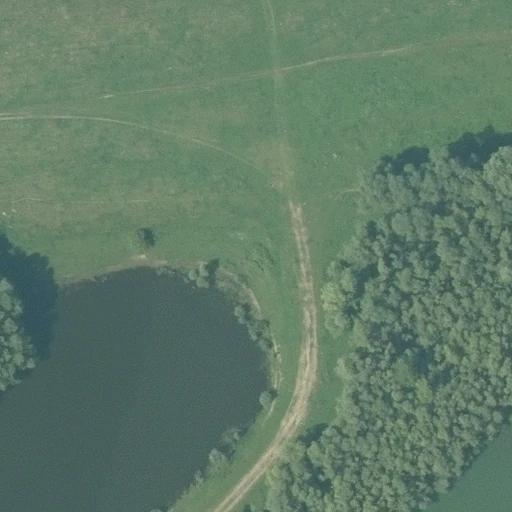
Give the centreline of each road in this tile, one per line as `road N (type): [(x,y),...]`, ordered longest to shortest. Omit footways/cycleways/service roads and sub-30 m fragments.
road 1 (track): [(216,511),(268,463),(299,412),(310,359),(309,293)]
road 2 (track): [(275,75),(511,51)]
